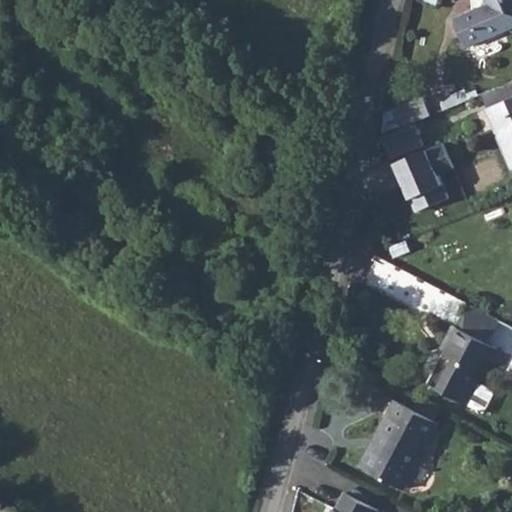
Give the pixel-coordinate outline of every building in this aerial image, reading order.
[(511,27),(511,0),(488,0),(490,4),(458,18),(469,46),(511,27)] [(490,108),(511,98),(511,83),(484,95),(490,108)] [(402,128),(432,115),(425,96),(394,109),(402,126),(402,128)] [(511,98),(490,108),(489,108),(511,162),(511,98)] [(402,126),(394,109),(387,112),(384,133),(402,126)] [(417,125),(385,138),(393,156),(425,143),(417,125)] [(456,168),(443,139),(387,164),(403,202),(410,199),(414,210),(446,197),(437,176),(456,168)] [(451,320),(463,303),(446,291),(434,308),(451,320)] [(498,348),(456,325),(441,353),(445,355),(429,383),(485,413),(496,391),(479,383),(498,348)] [(405,489),(440,423),(397,400),(362,466),(405,489)] [(379,511),(380,510),(346,492),(337,510),(335,509),(332,511),(379,511)]
